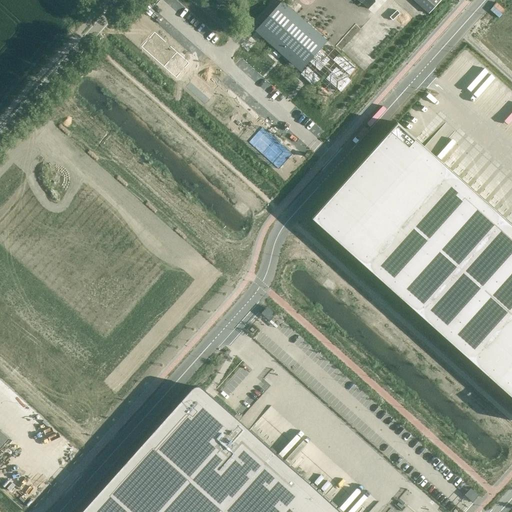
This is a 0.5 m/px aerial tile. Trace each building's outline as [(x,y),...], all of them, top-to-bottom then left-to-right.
[(357,0),(367,9),(375,0),(357,0)] [(415,0),(430,12),(440,0),(439,0),(415,0)] [(282,1),(255,31),(330,97),(356,67),(282,1)] [(189,63),(154,32),(141,47),(176,78),(189,63)] [(207,47),(201,44),(199,50),(204,53),(207,47)] [(467,84),(489,106),(507,87),(485,66),(467,84)] [(511,225),(397,122),(311,218),(511,397),(511,225)] [(459,144),(454,154),(449,151),(444,161),(455,166),(464,147),(459,144)] [(116,180),(94,206),(169,273),(190,248),(116,180)] [(76,229),(25,286),(89,341),(139,285),(76,229)] [(268,320),(275,313),(267,306),(261,313),(268,320)] [(341,511),(315,488),(285,462),(253,433),(230,412),(206,391),(203,388),(202,387),(201,387),(200,386),(198,386),(197,386),(196,386),(194,387),(193,387),(192,388),(191,388),(190,390),(188,392),(182,399),(152,432),(115,473),(88,503),(80,511),(341,511)] [(0,447),(8,438),(0,430),(0,447)] [(472,502),(478,495),(471,488),(464,495),(472,502)]
